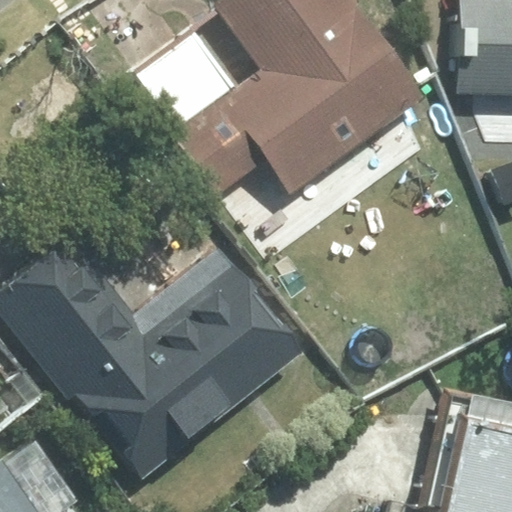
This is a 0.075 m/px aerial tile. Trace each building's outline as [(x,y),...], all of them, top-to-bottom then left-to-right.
[(256,164),(280,195),(412,96),(340,0),(209,0),(204,5),(252,68),(224,88),(181,31),(125,73),(166,128),(183,116),(233,182),(256,164)] [(511,0),(451,0),(449,90),(511,91),(511,0)] [(62,233),(0,281),(0,323),(125,484),(292,356),(208,249),(125,313),(62,233)] [(511,511),(511,428),(444,414),(423,511),(511,511)] [(26,511),(0,474),(0,511),(26,511)]
